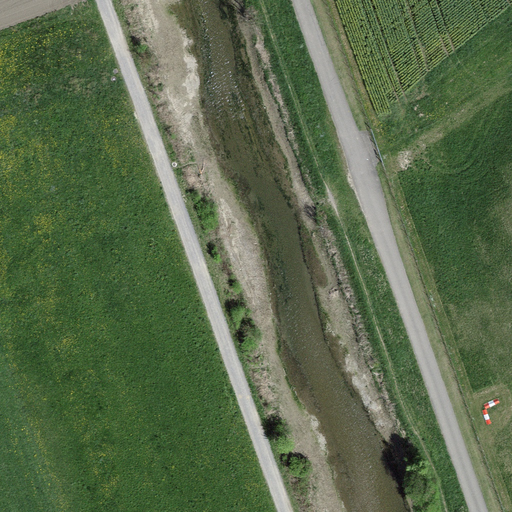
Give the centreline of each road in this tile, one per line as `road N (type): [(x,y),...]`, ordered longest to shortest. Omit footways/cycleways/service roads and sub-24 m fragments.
road 1 (track): [(101,0),(284,511)]
road 2 (unclassified): [(299,0),(479,511)]
